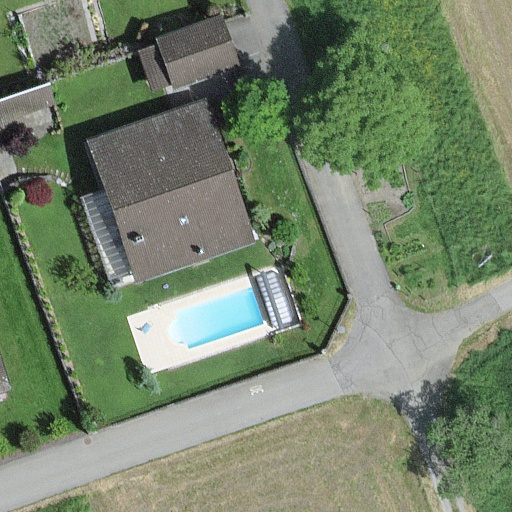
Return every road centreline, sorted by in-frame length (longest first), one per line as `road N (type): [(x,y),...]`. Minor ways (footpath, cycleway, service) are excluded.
road 1 (residential): [(0,493),(390,353)]
road 2 (residential): [(390,353),(261,0)]
road 3 (track): [(447,511),(390,353)]
road 4 (residential): [(390,353),(511,288)]
